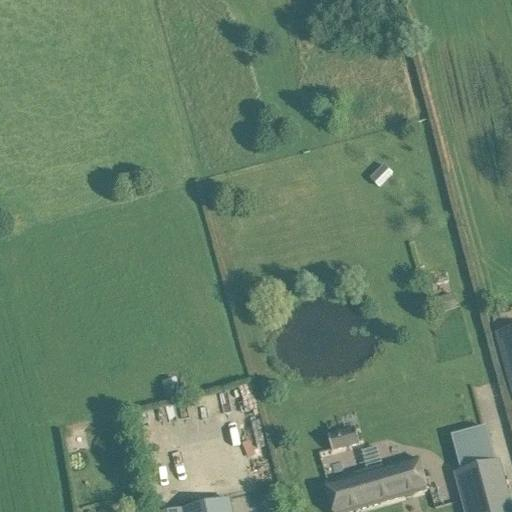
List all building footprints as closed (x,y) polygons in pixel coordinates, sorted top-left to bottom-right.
[(436,314),(458,309),(454,294),(432,299),(436,314)] [(511,329),(496,334),(511,389),(511,329)] [(360,445),(356,429),(328,436),(333,452),(360,445)] [(326,485),(333,511),(356,511),(428,492),(418,459),(384,469),(383,466),(355,474),(356,477),(326,485)] [(458,473),(468,508),(493,501),(496,511),(511,511),(511,510),(499,462),(458,473)] [(231,511),(228,497),(159,511),(231,511)]
